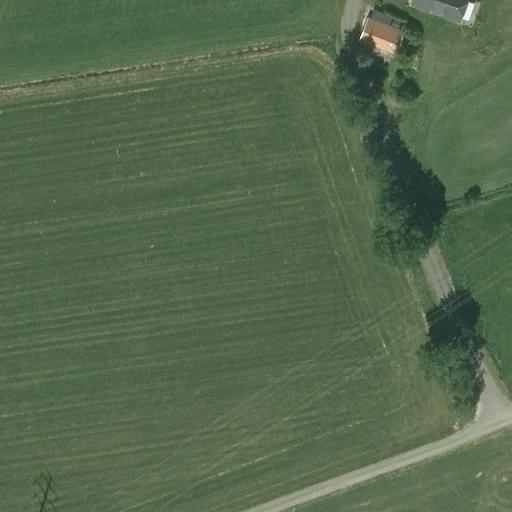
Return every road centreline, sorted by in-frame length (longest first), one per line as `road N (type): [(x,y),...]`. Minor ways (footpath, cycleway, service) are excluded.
road 1 (track): [(356,0),(348,22),(493,421),(511,416)]
road 2 (track): [(493,421),(248,511)]
